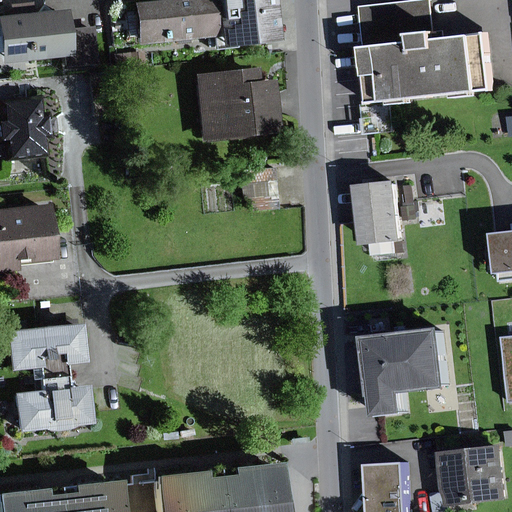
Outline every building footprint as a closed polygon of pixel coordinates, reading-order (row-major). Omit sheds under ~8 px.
[(215,50),(209,0),(124,0),(132,56),(215,50)] [(299,41),(295,0),(209,0),(215,50),(299,41)] [(506,99),(501,33),(455,37),(455,29),(441,30),(440,6),(367,11),(374,109),(506,99)] [(0,71),(65,65),(60,8),(0,13),(0,71)] [(270,70),(186,80),(195,150),(278,141),(270,70)] [(66,95),(50,96),(0,100),(0,162),(71,156),(66,95)] [(245,168),(246,204),(275,203),(275,168),(245,168)] [(405,182),(352,189),(361,250),(413,243),(405,182)] [(0,273),(10,272),(55,267),(48,206),(0,211),(0,273)] [(511,229),(498,232),(505,271),(511,270),(511,229)] [(453,389),(444,327),(358,339),(370,423),(404,418),(401,396),(453,389)] [(43,383),(74,380),(73,367),(92,365),(88,330),(14,338),(18,372),(42,370),(43,383)] [(23,433),(100,424),(96,387),(75,390),(74,380),(43,383),(44,392),(19,395),(23,433)] [(511,481),(508,444),(446,451),(451,495),(511,488),(511,481)] [(414,511),(410,459),(373,462),(376,511),(414,511)] [(289,511),(283,463),(151,480),(155,511),(289,511)] [(124,511),(121,482),(0,496),(0,511),(124,511)]
